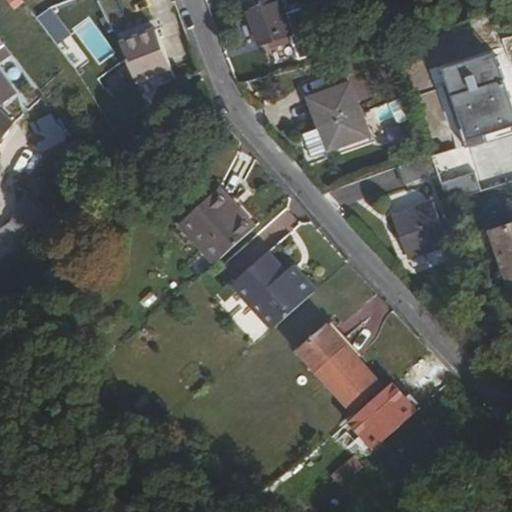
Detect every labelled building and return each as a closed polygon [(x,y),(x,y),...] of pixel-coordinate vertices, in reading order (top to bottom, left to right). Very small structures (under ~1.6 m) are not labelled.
[(27,0),(43,16),(52,8),(45,0),(27,0)] [(298,31),(286,0),(262,0),(252,4),(267,42),(298,31)] [(165,29),(130,43),(145,81),(181,68),(165,29)] [(511,117),(511,101),(496,58),(441,78),(462,136),(511,117)] [(368,77),(357,81),(363,97),(374,93),(368,77)] [(357,81),(317,96),(327,124),(310,130),(319,153),(376,132),(363,97),(357,81)] [(0,190),(0,156),(3,150),(8,139),(16,129),(23,122),(13,114),(6,106),(12,101),(0,84),(0,190)] [(62,101),(43,114),(56,130),(48,137),(56,148),(80,133),(62,101)] [(437,154),(405,165),(412,182),(443,171),(437,154)] [(189,225),(224,265),(264,230),(228,190),(189,225)] [(33,198),(17,227),(34,252),(35,254),(60,230),(33,198)] [(454,242),(440,202),(400,216),(415,256),(454,242)] [(511,223),(495,229),(511,279),(511,223)] [(0,272),(34,252),(17,227),(0,237),(0,272)] [(239,286),(280,333),(323,293),(310,277),(302,284),(276,254),(239,286)] [(343,323),(338,328),(368,361),(372,357),(343,323)] [(310,352),(365,411),(392,387),(368,361),(338,328),(310,352)]
